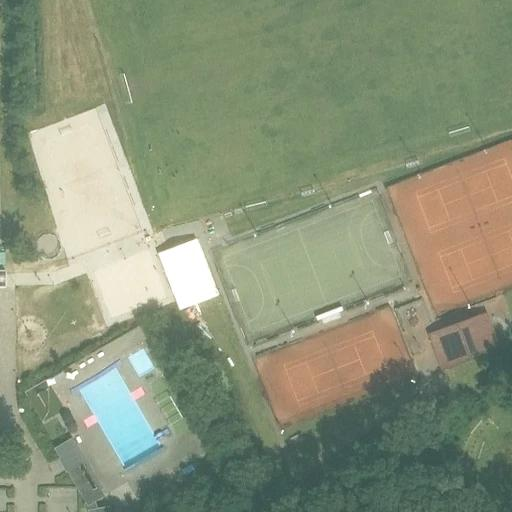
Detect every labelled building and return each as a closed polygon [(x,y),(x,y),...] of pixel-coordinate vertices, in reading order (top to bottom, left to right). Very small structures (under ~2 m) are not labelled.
[(92,304),(68,314),(78,338),(102,328),(92,304)] [(437,343),(443,359),(447,369),(462,363),(461,358),(488,348),(480,327),(437,343)] [(148,383),(164,375),(152,354),(137,363),(148,383)] [(43,409),(59,398),(53,387),(36,398),(43,409)] [(56,449),(65,465),(76,459),(66,443),(56,449)] [(104,496),(84,460),(68,469),(88,505),(104,496)]
